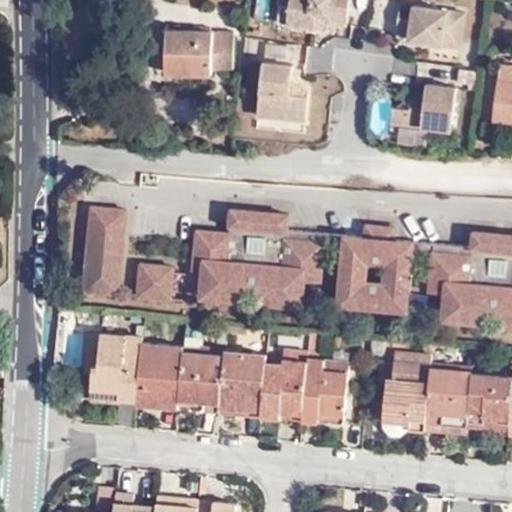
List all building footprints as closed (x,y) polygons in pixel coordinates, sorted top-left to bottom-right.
[(290,4),(288,23),(328,30),(329,23),(348,26),(351,0),(278,0),(279,3),(280,3),(290,4)] [(468,12),(401,2),(397,31),(409,32),(407,40),(462,48),(468,12)] [(278,22),(288,23),(290,4),(280,3),(278,22)] [(215,31),(168,30),(167,72),(235,73),(235,31),(215,31)] [(264,60),(298,58),(297,42),(264,43),(264,60)] [(265,61),(258,113),(308,119),(310,90),(293,80),(295,65),(265,61)] [(511,121),(511,63),(500,62),(493,119),(511,121)] [(410,107),(396,106),(393,106),(391,123),(453,130),(458,87),(427,83),(426,97),(411,95),(410,107)] [(411,95),(396,106),(410,107),(411,95)] [(126,209),(92,206),(84,290),(117,294),(126,209)] [(289,230),(290,215),(231,209),(229,232),(197,230),(193,270),(203,271),(201,296),(245,301),(246,291),(260,292),(259,302),(303,307),(306,280),(322,282),(325,242),(344,243),(338,303),(408,310),(413,251),(432,252),(428,291),(443,293),(441,319),(486,323),(487,313),(502,314),(502,325),(511,325),(511,234),(474,230),(472,248),(396,240),(397,227),(365,224),(364,238),(289,230)] [(148,298),(151,264),(141,263),(138,297),(148,298)] [(174,265),(151,264),(148,298),(171,300),(174,265)] [(226,344),(228,324),(220,323),(218,343),(226,344)] [(100,363),(103,331),(86,330),(83,362),(95,362),(100,363)] [(143,342),(143,335),(103,331),(100,363),(95,362),(92,395),(120,397),(138,399),(143,342)] [(320,357),(322,332),(312,331),(310,349),(309,356),(320,357)] [(184,350),(184,345),(143,342),(138,399),(138,404),(179,407),(184,350)] [(206,347),(184,345),(184,350),(226,353),(226,349),(226,344),(218,343),(206,342),(206,347)] [(309,359),(309,356),(310,349),(285,347),(284,357),(309,359)] [(268,360),(269,353),(226,349),(226,353),(221,402),(235,403),(235,413),(262,415),(268,360)] [(184,350),(179,407),(204,410),(205,401),(221,402),(226,353),(184,350)] [(432,363),(433,352),(396,350),(395,359),(432,363)] [(351,359),(320,357),(309,356),(309,359),(304,414),(303,420),(345,423),(351,359)] [(268,360),(262,415),(282,417),(283,412),(304,414),(309,359),(284,357),(284,361),(268,360)] [(411,429),(427,431),(427,421),(431,366),(432,363),(395,359),(394,377),(389,376),(385,419),(412,422),(411,429)] [(427,421),(468,425),(473,371),(473,369),(431,366),(427,421)] [(511,374),(473,371),(468,425),(483,427),(483,422),(511,425),(511,410),(511,374)] [(119,404),(120,397),(92,395),(92,401),(119,404)] [(205,401),(204,410),(220,411),(221,402),(205,401)] [(221,402),(220,411),(235,413),(235,403),(221,402)] [(403,439),(411,429),(412,422),(385,419),(389,437),(403,439)] [(427,421),(427,431),(467,435),(468,425),(427,421)] [(115,511),(118,491),(102,490),(99,511),(115,511)] [(136,493),(118,491),(115,511),(156,511),(157,511),(134,509),(135,503),(136,493)] [(175,495),(159,494),(158,500),(175,502),(175,495)] [(156,511),(196,511),(198,497),(175,495),(175,502),(158,500),(158,505),(157,511),(156,511)] [(237,511),(238,500),(198,497),(196,511),(237,511)] [(157,511),(158,505),(135,503),(134,509),(157,511)]
